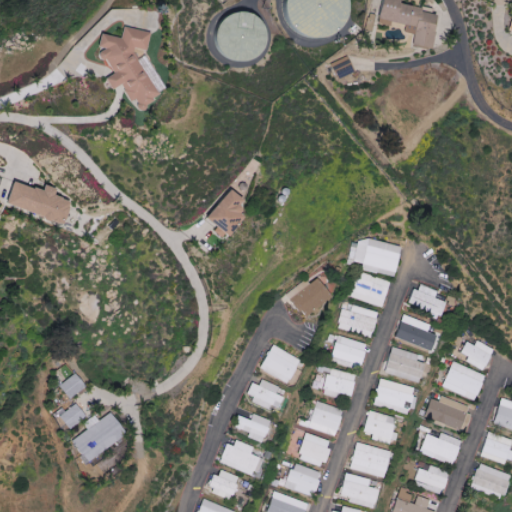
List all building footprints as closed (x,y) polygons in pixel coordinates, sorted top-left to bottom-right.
[(273,5),(273,0),(336,0),(337,1),(337,11),(334,21),(327,29),(319,35),(309,38),(298,37),(288,33),(280,25),(274,15),(273,5)] [(426,15),(411,12),(411,8),(385,4),(386,0),(368,0),(364,24),(380,26),(381,23),(395,26),(394,33),(405,35),(403,47),(420,49),(426,15)] [(206,46),(205,38),(206,30),(209,22),(215,17),(222,13),(230,12),(238,13),(245,17),(251,24),(254,31),(254,40),(252,47),(247,54),(240,59),(232,61),(224,61),(217,58),(211,53),(206,46)] [(511,36),(511,16),(502,14),(497,33),(511,36)] [(129,34),(102,27),(99,39),(79,34),(76,48),(79,48),(91,75),(83,79),(89,91),(101,86),(107,100),(114,102),(118,111),(133,105),(135,93),(129,79),(121,77),(122,74),(112,51),(116,49),(125,52),(129,34)] [(347,74),(343,57),(325,62),(329,79),(347,74)] [(0,196),(0,207),(53,225),(60,202),(45,197),(47,189),(35,186),(33,192),(4,183),(0,196)] [(238,200),(225,189),(201,219),(223,237),(240,216),(232,209),(238,200)] [(400,248),(359,237),(353,262),(367,266),(365,271),(392,278),(400,248)] [(388,281),(358,272),(351,298),(380,307),(388,281)] [(307,284),(305,281),(284,293),(299,317),(329,300),(316,279),(307,284)] [(433,299),(435,291),(413,285),(407,307),(440,316),(443,302),(433,299)] [(377,312),(351,306),(350,311),(340,309),(336,327),(371,336),(377,312)] [(429,325),(401,315),(392,339),(428,352),(434,335),(426,332),(429,325)] [(364,342),(334,337),(331,359),(361,364),(364,342)] [(464,363),(483,371),(492,348),(476,341),(474,346),(465,342),(460,353),(467,357),(464,363)] [(296,360),(270,345),(256,369),(283,384),(296,360)] [(413,361),(415,355),(389,347),(380,373),(415,384),(421,364),(413,361)] [(440,387),(473,401),(484,375),(451,361),(440,387)] [(350,396),(354,374),(327,369),(322,395),(335,397),(336,394),(350,396)] [(67,399),(83,387),(72,374),(57,387),(67,399)] [(412,388),(378,379),(372,405),(406,413),(412,388)] [(248,382),(242,399),(267,408),(267,406),(276,409),(280,397),(274,395),(277,387),(259,380),(257,386),(248,382)] [(422,418),(462,432),(470,407),(439,396),(437,402),(428,399),(422,418)] [(511,431),(511,401),(500,397),(490,423),(511,431)] [(297,425),(333,437),(342,410),(315,402),(309,422),(299,418),(297,425)] [(66,430),(83,418),(74,404),(57,416),(66,430)] [(393,417),(366,411),(361,433),(369,435),(369,438),(393,443),(395,434),(390,433),(393,417)] [(124,434),(108,413),(98,421),(93,415),(83,423),(87,429),(70,442),(86,463),(124,434)] [(248,420),(236,417),(232,428),(246,432),(244,438),(260,443),(267,420),(250,415),(248,420)] [(424,434),(417,453),(450,465),(459,441),(439,433),(437,439),(424,434)] [(329,442),(303,434),(295,458),(321,467),(329,442)] [(490,441),(483,439),(477,457),(505,466),(509,451),(507,450),(510,440),(492,434),(490,441)] [(249,455),(251,447),(234,440),(232,446),(224,444),(216,463),(250,475),(256,457),(249,455)] [(389,452),(355,442),(347,469),(381,479),(389,452)] [(284,489),(313,496),(318,471),(290,464),(284,489)] [(423,483),(421,490),(441,495),(447,470),(424,465),(423,470),(416,469),(413,481),(423,483)] [(506,473),(475,465),(468,492),(500,500),(506,473)] [(216,477),(210,475),(204,491),(228,500),(237,477),(219,470),(216,477)] [(372,508),(375,489),(367,487),(369,479),(342,473),(338,495),(347,497),(346,503),(372,508)] [(390,511),(432,511),(433,511),(425,509),(429,500),(414,495),(414,494),(398,489),(390,511)] [(303,511),(306,504),(272,491),(264,511),(303,511)] [(233,511),(234,511),(201,499),(196,511),(233,511)]
